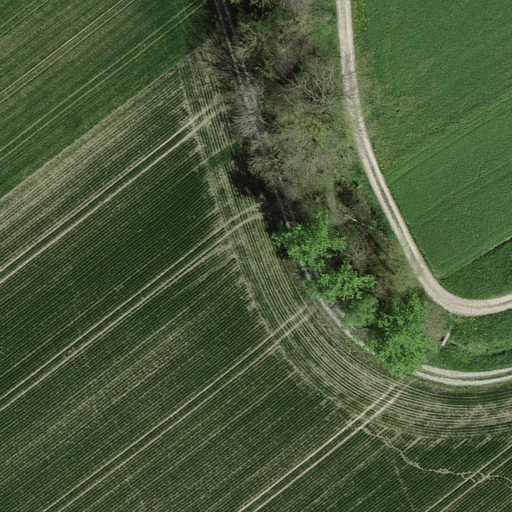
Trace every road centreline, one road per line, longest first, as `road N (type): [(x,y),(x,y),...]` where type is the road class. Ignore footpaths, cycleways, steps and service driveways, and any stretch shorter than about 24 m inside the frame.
road 1 (track): [(423,368),(350,330),(323,297),(217,0)]
road 2 (track): [(466,305),(439,293),(400,223),(356,98),(348,0)]
